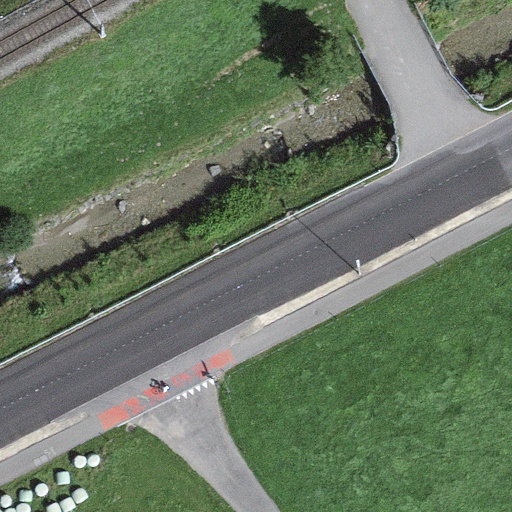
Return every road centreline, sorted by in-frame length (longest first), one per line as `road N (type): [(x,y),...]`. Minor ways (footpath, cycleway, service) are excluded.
road 1 (primary): [(511,146),(137,343)]
road 2 (unclassified): [(137,343),(271,511)]
road 3 (primary): [(137,343),(0,412)]
